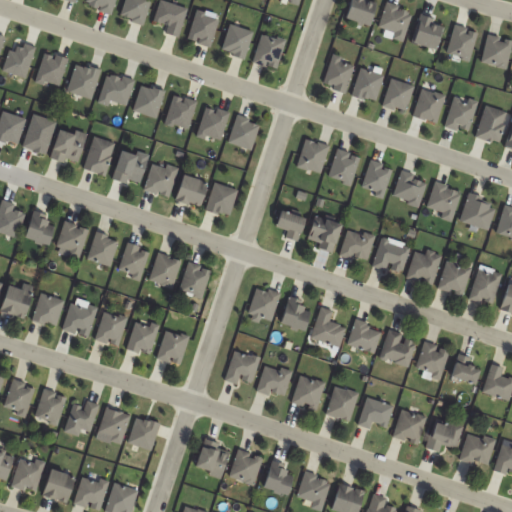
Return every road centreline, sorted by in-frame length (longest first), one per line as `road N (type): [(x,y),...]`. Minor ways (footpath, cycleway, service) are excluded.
road 1 (residential): [(0,6),(511,177)]
road 2 (residential): [(511,340),(0,169)]
road 3 (residential): [(155,511),(324,0)]
road 4 (residential): [(511,508),(0,341)]
